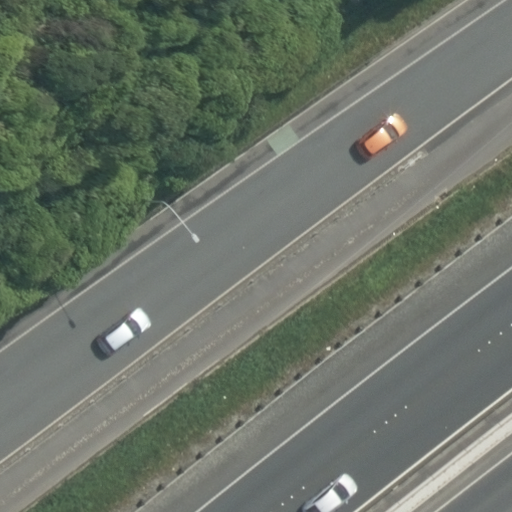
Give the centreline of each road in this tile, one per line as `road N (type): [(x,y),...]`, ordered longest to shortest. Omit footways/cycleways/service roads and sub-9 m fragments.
road 1 (trunk): [(0,377),(511,11)]
road 2 (motorway): [(293,511),(511,342)]
